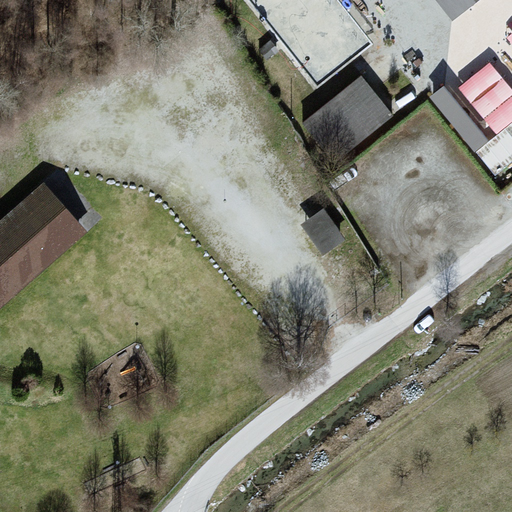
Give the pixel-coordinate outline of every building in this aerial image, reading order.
[(511,83),(488,55),(456,82),(496,129),(511,115),(511,83)] [(404,105),(367,59),(327,90),(364,137),(404,105)] [(455,126),(469,116),(445,79),(430,88),(455,126)] [(0,301),(97,219),(52,167),(5,208),(0,201),(0,301)] [(350,224),(329,194),(309,208),(330,237),(350,224)]
